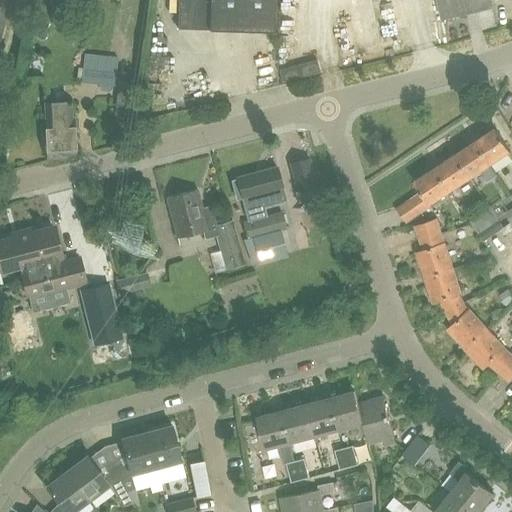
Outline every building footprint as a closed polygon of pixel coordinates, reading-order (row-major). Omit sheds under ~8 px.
[(0,0),(0,39),(10,0),(0,0)] [(178,0),(177,29),(274,32),(275,0),(178,0)] [(491,0),(435,0),(440,19),(493,7),(491,0)] [(84,54),(81,83),(115,86),(118,57),(84,54)] [(112,129),(112,131),(129,133),(130,129),(135,84),(136,76),(119,74),(118,82),(112,129)] [(173,91),(191,86),(188,76),(170,81),(173,91)] [(46,120),(45,120),(47,159),(76,157),(74,118),(72,119),(71,102),(45,103),(46,120)] [(496,128),(475,142),(490,165),(491,164),(511,151),(496,128)] [(475,142),(455,156),(470,178),(482,170),(489,181),(497,176),(490,165),(475,142)] [(455,156),(435,169),(450,192),(470,178),(455,156)] [(309,159),(290,164),(297,191),(294,192),(297,203),(322,197),(319,186),(316,186),(309,159)] [(237,178),(231,180),(236,199),(242,198),(245,208),(244,208),(248,221),(266,216),(263,208),(261,209),(260,205),(284,198),(281,187),(282,187),(276,168),(237,178)] [(421,193),(412,198),(421,212),(430,206),(429,205),(430,204),(450,192),(435,169),(414,182),(421,193)] [(197,190),(166,198),(177,237),(202,230),(205,239),(215,236),(219,251),(224,270),(245,264),(232,220),(215,225),(212,211),(203,214),(197,190)] [(399,215),(414,207),(407,194),(392,203),(399,215)] [(479,202),(468,209),(476,222),(487,215),(479,202)] [(511,208),(511,210),(503,215),(510,224),(511,222),(511,208)] [(283,215),(245,225),(248,238),(286,228),(283,215)] [(148,249),(155,237),(123,218),(116,230),(148,249)] [(436,219),(415,226),(423,250),(417,253),(421,265),(425,278),(453,269),(444,243),(444,244),(436,219)] [(497,221),(478,234),(483,242),(497,233),(497,232),(503,228),(497,221)] [(17,237),(0,241),(0,261),(3,271),(20,267),(27,295),(67,284),(68,287),(85,283),(79,259),(59,264),(57,257),(61,256),(53,227),(30,234),(29,230),(16,233),(17,237)] [(280,230),(251,239),(258,262),(287,254),(280,230)] [(91,274),(104,271),(99,250),(86,254),(91,274)] [(453,269),(425,278),(433,303),(440,301),(445,311),(463,302),(459,295),(461,294),(453,269)] [(137,275),(116,281),(119,294),(141,289),(137,275)] [(94,343),(122,335),(107,280),(80,287),(94,343)] [(511,292),(509,289),(500,295),(507,304),(511,300),(511,292)] [(463,302),(445,311),(453,325),(448,329),(466,349),(487,329),(469,310),(468,311),(463,302)] [(11,347),(33,342),(24,304),(2,310),(11,347)] [(487,329),(466,349),(475,359),(484,368),(489,364),(509,382),(511,378),(511,355),(505,349),(496,339),(487,329)] [(354,392),(329,398),(338,431),(362,424),(357,404),(354,392)] [(382,397),(357,404),(362,424),(368,445),(375,443),(382,441),(383,446),(394,443),(382,397)] [(329,398),(305,405),(313,437),(338,431),(329,398)] [(305,405),(281,411),(289,443),(313,437),(305,405)] [(281,411),(256,418),(264,450),(278,446),(283,464),(286,464),(291,483),(299,481),(294,461),(289,443),(281,411)] [(171,426),(146,432),(155,467),(180,461),(171,426)] [(126,463),(115,469),(127,494),(130,500),(131,504),(138,501),(131,473),(155,467),(146,432),(120,439),(126,463)] [(417,435),(401,455),(414,465),(430,445),(417,435)] [(353,446),(343,449),(348,467),(358,465),(353,446)] [(343,449),(335,451),(340,470),(348,467),(343,449)] [(86,456),(66,470),(87,499),(107,484),(124,506),(131,504),(130,500),(127,494),(115,469),(101,476),(86,456)] [(304,459),(294,461),(299,481),(309,478),(304,459)] [(460,481),(450,494),(472,511),(478,511),(493,494),(467,473),(470,470),(459,461),(450,473),(460,481)] [(66,470),(45,486),(60,507),(54,511),(69,511),(87,499),(66,470)] [(317,490),(279,497),(282,511),(322,511),(323,510),(320,496),(334,493),(332,482),(316,485),(317,490)] [(433,511),(419,501),(411,510),(412,511),(472,511),(450,494),(435,511),(433,511)] [(194,511),(190,499),(165,505),(167,511),(194,511)] [(400,502),(392,511),(412,511),(411,510),(411,511),(400,502)]
